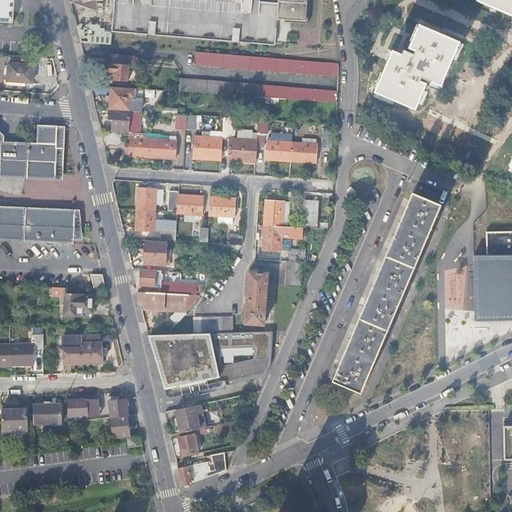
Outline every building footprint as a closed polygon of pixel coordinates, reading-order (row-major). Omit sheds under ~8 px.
[(0,0),(0,21),(13,22),(14,0),(0,0)] [(96,0),(72,0),(72,2),(99,10),(96,0)] [(96,0),(99,10),(99,12),(101,12),(100,23),(113,24),(115,0),(96,0)] [(115,0),(113,24),(113,29),(275,44),(278,15),(304,17),(305,0),(115,0)] [(511,0),(476,0),(476,1),(481,3),(511,15),(511,0)] [(100,23),(76,21),(80,41),(111,44),(113,29),(113,24),(100,23)] [(412,49),(422,26),(419,25),(409,48),(412,49)] [(459,42),(422,26),(412,49),(415,50),(413,54),(403,49),(401,54),(397,64),(391,61),(382,83),(378,81),(374,91),(415,109),(428,79),(441,84),(459,42)] [(195,63),(338,75),(339,66),(338,62),(196,50),(195,63)] [(392,50),(378,81),(382,83),(391,61),(397,64),(401,54),(392,50)] [(112,55),(111,62),(135,64),(136,57),(112,55)] [(9,61),(8,78),(33,81),(34,64),(9,61)] [(135,79),(136,64),(135,64),(111,62),(109,62),(108,71),(110,71),(109,77),(135,79)] [(288,98),(337,101),(337,90),(180,77),(179,91),(251,95),(288,98)] [(110,109),(130,110),(131,97),(135,97),(136,87),(111,86),(110,94),(107,94),(106,101),(110,101),(109,109),(110,109)] [(287,104),(288,98),(251,95),(250,101),(287,104)] [(136,125),(138,110),(130,110),(110,109),(109,118),(113,119),(112,130),(128,131),(129,124),(136,125)] [(138,138),(140,110),(138,110),(136,125),(129,124),(128,131),(132,131),(130,155),(151,157),(152,139),(138,138)] [(187,127),(187,115),(177,114),(176,128),(186,129),(187,127)] [(197,115),(187,115),(187,127),(197,128),(197,115)] [(265,134),(258,134),(240,132),(240,139),(234,138),(235,118),(224,117),(223,132),(223,138),(231,138),(229,161),(256,162),(257,147),(264,147),(265,134)] [(259,119),(258,134),(265,134),(268,134),(269,120),(259,119)] [(0,170),(56,173),(57,143),(57,125),(38,124),(37,142),(0,140),(0,170)] [(65,131),(57,125),(57,143),(56,173),(0,170),(0,176),(63,179),(65,131)] [(324,129),(323,147),(332,148),(333,129),(324,129)] [(222,160),(223,138),(211,137),(211,131),(203,131),(202,136),(196,136),(194,158),(222,160)] [(290,161),(292,142),(293,134),(272,132),(272,141),(268,141),(267,159),(290,161)] [(160,139),(152,139),(151,157),(176,158),(177,140),(176,140),(176,136),(160,135),(160,139)] [(301,143),(292,142),(290,161),(316,162),(317,144),(316,144),(317,139),(302,138),(301,143)] [(134,208),(155,210),(156,195),(157,189),(136,187),(134,208)] [(178,211),(179,195),(179,191),(170,191),(168,210),(178,211)] [(178,211),(202,213),(204,196),(179,195),(178,211)] [(361,394),(440,207),(412,195),(405,211),(391,244),(382,267),(364,308),(355,330),(340,365),(333,382),(361,394)] [(210,214),(234,215),(235,198),(211,197),(210,214)] [(265,218),(289,219),(290,202),(266,200),(265,218)] [(303,221),(317,222),(318,201),(305,200),(303,221)] [(81,209),(0,204),(0,209),(13,210),(26,211),(75,213),(74,239),(80,240),(81,209)] [(155,210),(134,208),(133,228),(154,230),(155,210)] [(0,209),(0,239),(12,240),(13,210),(0,209)] [(13,210),(12,240),(25,241),(26,211),(13,210)] [(74,243),(74,239),(75,213),(26,211),(25,241),(74,243)] [(289,219),(265,218),(263,249),(269,249),(269,253),(278,253),(278,250),(281,250),(283,223),(289,223),(289,219)] [(201,226),(200,240),(208,241),(209,227),(201,226)] [(176,228),(171,228),(163,227),(162,227),(161,239),(175,240),(176,228)] [(511,320),(511,230),(487,231),(488,255),(475,255),(476,321),(511,320)] [(228,244),(241,245),(242,245),(243,234),(229,233),(228,244)] [(165,241),(146,239),(146,263),(165,264),(165,254),(168,254),(168,249),(165,249),(165,241)] [(220,254),(233,255),(241,245),(228,244),(221,244),(220,254)] [(290,248),(289,260),(305,262),(306,249),(290,248)] [(287,261),(285,284),(300,285),(302,262),(287,261)] [(141,285),(148,285),(156,286),(160,286),(160,279),(164,279),(164,273),(168,274),(168,270),(141,269),(141,285)] [(249,271),(245,323),(264,324),(268,272),(249,271)] [(92,274),(93,289),(104,288),(102,273),(92,274)] [(162,292),(197,294),(198,284),(162,282),(162,292)] [(162,292),(138,291),(141,303),(149,303),(150,308),(164,308),(166,304),(170,304),(171,308),(181,309),(182,307),(187,311),(200,295),(197,294),(162,292)] [(67,293),(65,313),(85,314),(85,309),(92,309),(93,294),(67,293)] [(232,316),(194,317),(194,332),(233,331),(232,316)] [(271,332),(150,338),(166,398),(265,376),(269,365),(271,332)] [(0,364),(34,364),(33,349),(43,349),(43,334),(32,335),(33,343),(0,343),(0,364)] [(84,362),(83,335),(64,336),(64,347),(64,354),(65,363),(84,362)] [(103,335),(83,335),(84,362),(103,362),(103,335)] [(135,413),(133,404),(127,405),(126,398),(110,400),(111,416),(128,414),(135,413)] [(100,399),(68,400),(68,416),(88,415),(88,417),(100,416),(100,399)] [(34,404),(34,423),(63,423),(62,403),(34,404)] [(203,411),(202,404),(196,405),(174,410),(179,432),(181,432),(201,428),(197,413),(203,411)] [(2,409),(3,430),(28,430),(27,408),(2,409)] [(128,414),(111,416),(113,436),(130,434),(128,414)] [(68,421),(69,435),(79,435),(78,420),(68,421)] [(511,426),(503,426),(504,458),(511,458),(511,426)] [(205,427),(201,428),(181,432),(179,432),(180,436),(183,454),(199,451),(195,433),(206,431),(205,427)] [(140,435),(128,437),(129,446),(142,444),(140,435)] [(215,473),(227,469),(225,451),(212,454),(215,473)] [(183,485),(198,480),(196,473),(209,471),(208,462),(179,467),(183,485)]
